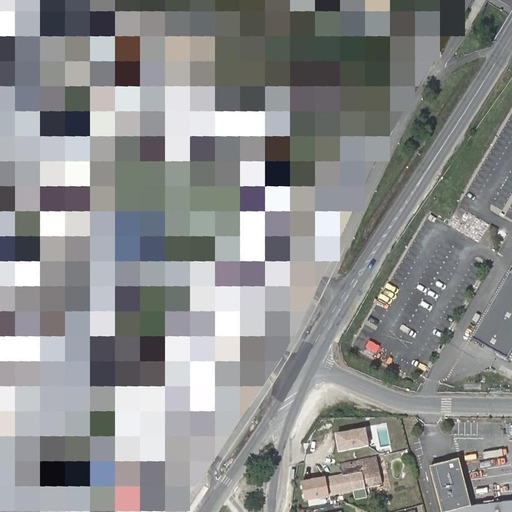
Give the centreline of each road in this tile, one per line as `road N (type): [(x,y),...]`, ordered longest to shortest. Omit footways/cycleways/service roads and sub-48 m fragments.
road 1 (tertiary): [(511,35),(308,360)]
road 2 (unclassified): [(511,406),(413,405),(308,360)]
road 3 (tertiary): [(280,415),(206,511)]
